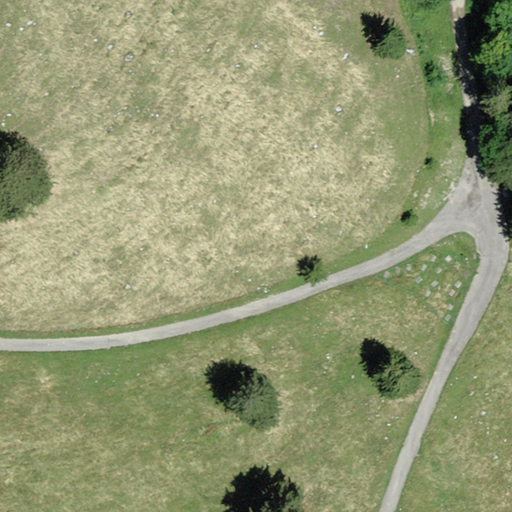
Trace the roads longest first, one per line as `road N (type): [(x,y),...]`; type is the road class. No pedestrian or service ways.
road 1 (track): [(483,189),(415,248),(177,328),(84,341),(0,340)]
road 2 (track): [(389,511),(495,266),(483,189)]
road 3 (track): [(453,0),(455,53),(483,189)]
